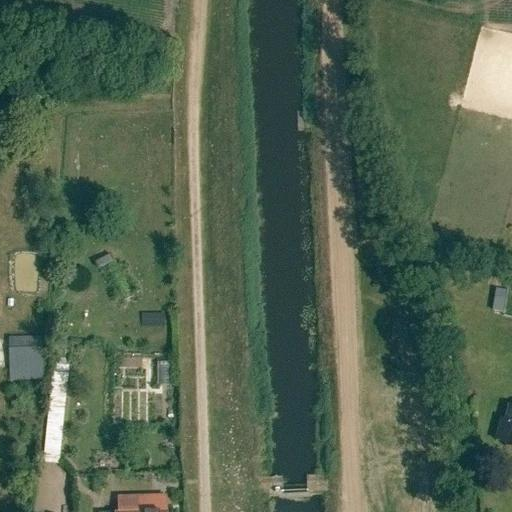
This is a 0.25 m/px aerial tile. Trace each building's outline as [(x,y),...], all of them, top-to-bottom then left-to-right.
[(113,262),(110,255),(94,264),(97,270),(113,262)] [(505,308),(506,291),(493,290),(492,307),(505,308)] [(12,379),(45,378),(43,339),(10,340),(12,379)] [(171,386),(171,361),(156,361),(156,385),(171,386)] [(59,466),(69,376),(52,374),(42,464),(59,466)] [(511,407),(510,407),(506,421),(502,420),(497,442),(508,445),(507,448),(511,449),(511,407)] [(139,511),(140,498),(118,498),(118,511),(139,511)]
